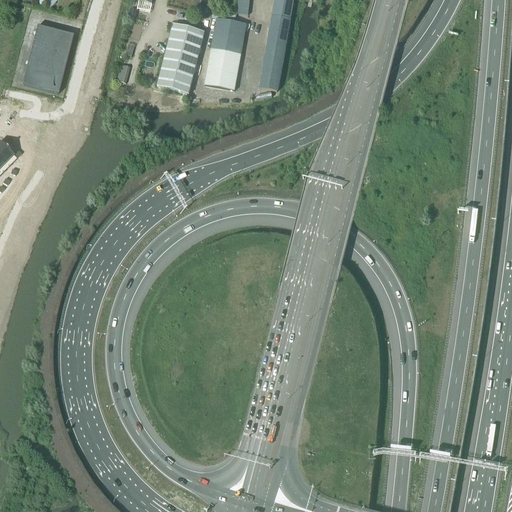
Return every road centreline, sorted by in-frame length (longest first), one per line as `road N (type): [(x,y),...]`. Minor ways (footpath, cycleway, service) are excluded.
road 1 (motorway): [(240,498),(185,478),(149,450),(115,385),(112,338),(129,282),(167,236),(208,213),(272,205),(347,234),(395,295),(408,367),(397,511)]
road 2 (motorway): [(450,0),(416,54),(360,106),(164,195),(123,229),(95,269),(76,326),(78,397),(100,453),(154,511)]
road 3 (secondary): [(266,505),(399,0)]
road 4 (secondary): [(382,0),(317,200),(240,498)]
road 5 (motorway): [(496,0),(486,145),(433,511)]
road 6 (motorway): [(511,290),(479,511)]
